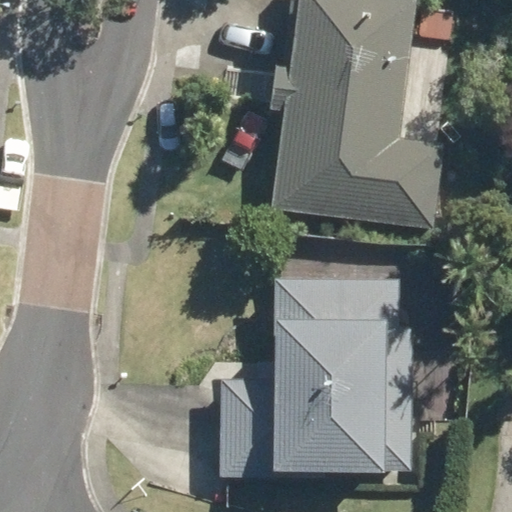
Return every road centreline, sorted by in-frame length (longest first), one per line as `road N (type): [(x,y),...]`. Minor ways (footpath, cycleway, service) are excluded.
road 1 (residential): [(0,474),(45,393),(70,167)]
road 2 (residential): [(136,0),(129,50),(70,167)]
road 3 (residential): [(70,167),(45,31),(48,0)]
